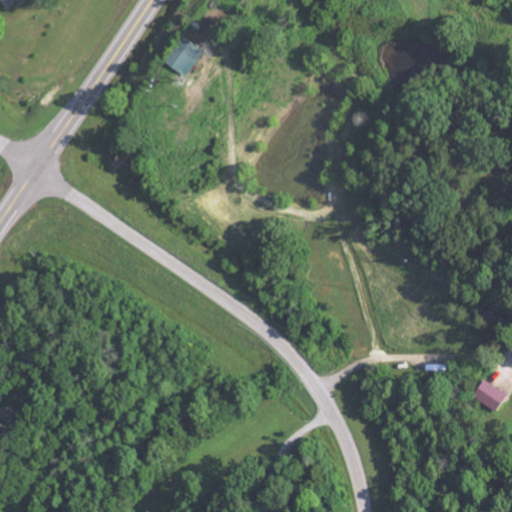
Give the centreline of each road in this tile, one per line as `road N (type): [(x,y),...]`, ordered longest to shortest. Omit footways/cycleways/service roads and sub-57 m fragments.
road 1 (residential): [(363,511),(340,429),(277,342),(37,171)]
road 2 (secondary): [(0,225),(150,0)]
